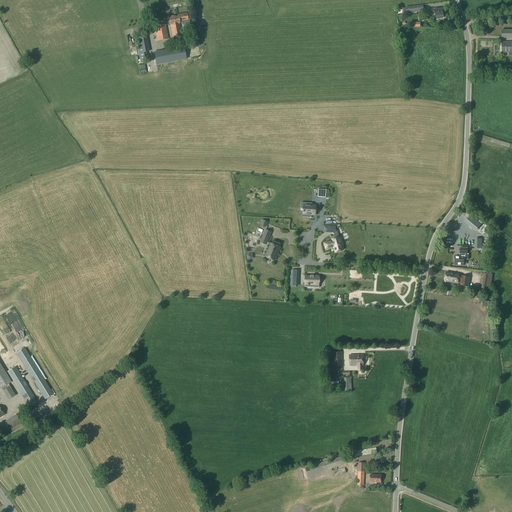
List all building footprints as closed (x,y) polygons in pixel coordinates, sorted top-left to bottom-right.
[(423,5),(406,7),(406,13),(419,11),(419,5),(422,5),(423,5)] [(436,8),(429,9),(430,14),(435,13),(436,17),(439,16),(439,18),(440,19),(442,18),(443,17),(443,16),(444,16),(443,13),(444,13),(445,12),(444,10),(444,9),(443,9),(436,10),(436,8)] [(178,17),(169,18),(170,25),(171,25),(173,38),(182,36),(179,24),(180,24),(179,22),(188,20),(187,14),(178,15),(178,17)] [(194,21),(188,22),(192,47),(198,46),(194,21)] [(165,25),(156,27),(158,41),(168,39),(165,25)] [(511,30),(502,30),(502,39),(511,38),(511,30)] [(146,34),(135,36),(139,54),(149,52),(146,34)] [(511,42),(502,42),(502,53),(511,53),(511,42)] [(184,47),(154,52),(156,66),(187,60),(184,47)] [(506,150),(509,142),(474,133),(473,140),(475,140),(475,142),(506,150)] [(268,194),(269,213),(299,212),(298,192),(268,194)] [(317,216),(317,211),(316,211),(316,208),(312,208),(312,209),(305,208),(304,216),(311,217),(315,218),(316,216),(317,216)] [(300,214),(269,215),(269,219),(284,219),(284,222),(287,222),(287,225),(295,225),(294,220),(300,220),(300,214)] [(470,216),(465,222),(475,231),(481,224),(470,216)] [(271,233),(265,230),(260,242),(266,245),(271,233)] [(344,246),(343,241),(342,241),(341,237),(340,238),(339,234),(335,235),(336,239),(333,240),(333,241),(325,243),(327,249),(335,247),(336,252),(344,250),(343,246),(344,246)] [(280,247),(270,243),(265,256),(274,260),(280,247)] [(454,259),(454,262),(455,262),(455,265),(463,266),(464,254),(467,254),(467,248),(460,248),(459,257),(455,256),(455,259),(454,259)] [(446,273),(445,281),(449,282),(449,285),(453,286),(453,283),(458,283),(458,280),(461,280),(460,285),(469,287),(470,277),(462,276),(461,276),(459,276),(459,275),(454,274),(454,275),(450,274),(451,274),(446,273)] [(484,273),(482,283),(491,284),(492,275),(484,273)] [(305,276),(305,285),(308,285),(308,287),(318,288),(319,288),(319,280),(318,280),(319,277),(313,276),(311,276),(310,276),(305,276)] [(4,320),(0,321),(0,331),(2,336),(9,333),(4,320)] [(25,348),(16,354),(45,400),(53,394),(25,348)] [(342,352),(332,352),(333,366),(342,366),(342,352)] [(363,355),(349,355),(350,366),(357,366),(357,371),(363,370),(363,355)] [(0,363),(0,388),(11,382),(0,363)] [(16,366),(7,372),(30,408),(38,403),(16,366)] [(351,378),(340,378),(340,380),(341,380),(342,392),(352,392),(351,378)] [(10,386),(3,391),(9,400),(16,396),(10,386)] [(16,415),(5,421),(12,433),(23,426),(21,423),(16,415)] [(351,453),(351,456),(355,455),(356,457),(377,453),(376,448),(355,451),(355,452),(351,453)] [(344,455),(305,468),(307,477),(331,469),(332,471),(338,470),(336,467),(347,464),(344,455)] [(338,470),(332,471),(333,476),(346,473),(345,468),(338,470)] [(370,475),(370,483),(381,483),(381,475),(370,475)]
